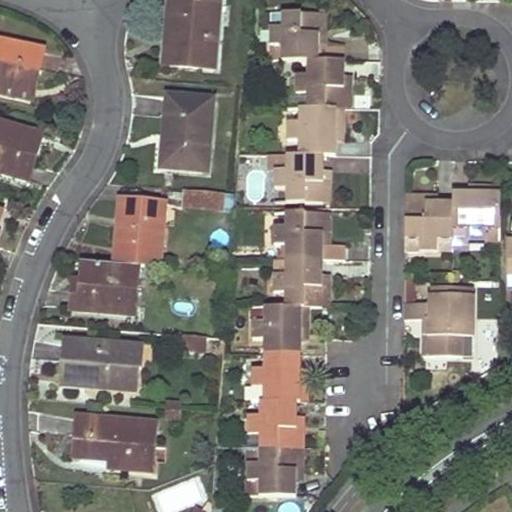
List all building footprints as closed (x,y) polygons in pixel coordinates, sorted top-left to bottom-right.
[(176,37),(174,66),(215,69),(220,0),(198,0),(198,1),(188,0),(168,0),(167,35),(176,37)] [(319,14),(270,14),(270,47),(281,47),(281,61),(307,62),(319,62),(319,46),(319,14)] [(328,15),(319,14),(319,46),(327,46),(328,15)] [(176,37),(167,35),(165,65),(174,66),(176,37)] [(0,41),(0,84),(36,91),(44,52),(0,41)] [(281,47),(270,47),(270,61),(281,61),(281,47)] [(307,95),(307,108),(337,109),(345,109),(345,77),(346,62),(319,62),(307,62),(307,77),(295,77),(295,95),(307,95)] [(353,77),(345,77),(345,109),(353,109),(353,77)] [(36,91),(0,84),(0,96),(33,103),(36,91)] [(165,130),(161,169),(200,172),(201,150),(209,151),(213,100),(168,96),(165,130)] [(336,142),(337,109),(307,108),(299,108),(299,123),(287,122),(287,142),(299,142),(298,156),(325,157),(336,157),(336,142)] [(345,109),(337,109),(336,142),(344,142),(345,109)] [(0,174),(28,183),(36,159),(33,158),(39,136),(0,124),(0,174)] [(209,151),(201,150),(200,172),(207,172),(209,151)] [(333,172),(325,171),(325,157),(298,156),(269,156),(269,171),(274,171),(274,190),(285,190),(285,203),(333,204),(333,172)] [(501,185),(469,184),(468,192),(501,193),(501,185)] [(183,191),(182,211),(231,215),(233,195),(183,191)] [(486,230),(500,230),(501,193),(468,192),(454,192),(454,203),(453,230),(467,230),(467,242),(486,243),(486,230)] [(439,194),(406,194),(406,202),(439,203),(439,194)] [(164,203),(121,200),(118,227),(115,265),(139,267),(158,269),(164,203)] [(438,240),(453,241),(453,230),(454,203),(439,203),(406,202),(405,240),(420,240),(420,251),(438,252),(438,240)] [(333,213),(324,214),(323,245),(332,245),(333,213)] [(324,214),(285,214),(285,227),(274,228),(274,246),(285,246),(286,260),(324,260),(346,261),(346,245),(332,245),(323,245),(324,214)] [(500,230),(486,230),(486,243),(500,243),(500,230)] [(284,295),(284,308),(303,307),(310,307),(323,307),(323,275),(324,260),(286,260),(284,276),(273,276),(274,294),(284,295)] [(71,311),(135,317),(139,267),(115,265),(84,262),(82,281),(74,280),(71,311)] [(331,275),(323,275),(323,307),(331,307),(331,275)] [(421,356),(463,357),(464,336),(473,336),(474,289),(429,288),(429,304),(404,303),(404,320),(422,320),(427,320),(427,336),(422,335),(421,356)] [(263,354),(302,355),(302,341),(303,307),(284,308),(263,308),(263,322),(252,322),(252,340),(263,341),(263,354)] [(310,307),(303,307),(302,341),(310,341),(310,307)] [(207,336),(184,334),(183,351),(206,353),(207,336)] [(91,389),(135,392),(137,369),(141,369),(142,347),(67,341),(64,373),(92,375),(91,389)] [(251,388),(262,388),(262,402),(298,402),(301,402),(301,370),(302,355),(263,354),(262,370),(252,370),(251,388)] [(309,370),(301,370),(301,402),(309,403),(309,370)] [(92,375),(64,373),(63,387),(91,389),(92,375)] [(247,449),(297,449),(298,417),(298,402),(262,402),(259,403),(258,417),(248,417),(248,435),(247,435),(243,439),(243,445),(246,449),(247,449)] [(307,418),(298,417),(297,449),(306,449),(307,418)] [(76,439),(74,459),(107,463),(107,468),(152,472),(156,425),(77,418),(76,439)] [(297,449),(247,449),(247,497),(297,496),(297,482),(297,449)] [(306,449),(297,449),(297,482),(305,482),(306,449)]
